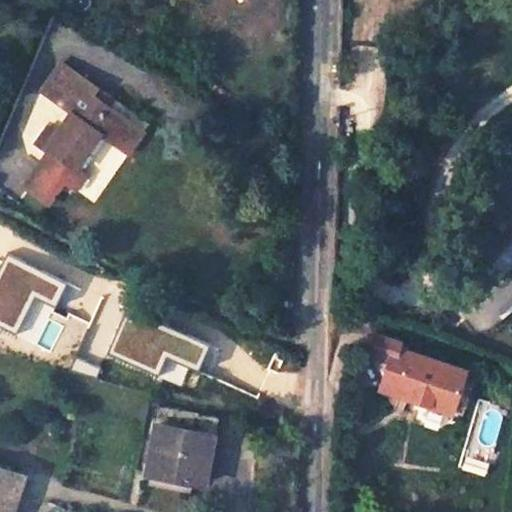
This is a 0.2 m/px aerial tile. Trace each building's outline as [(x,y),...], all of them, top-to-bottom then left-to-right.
[(98,88),(61,61),(39,92),(70,115),(55,135),(47,129),(36,144),(44,151),(32,166),(33,167),(60,185),(72,194),(84,179),(73,171),(100,134),(117,148),(134,126),(107,108),(92,97),(98,88)] [(114,99),(98,88),(92,97),(107,108),(114,99)] [(144,134),(134,126),(117,148),(128,156),(144,134)] [(45,207),(60,185),(33,167),(18,188),(45,207)] [(391,360),(380,388),(450,413),(463,371),(399,350),(402,342),(375,334),(370,353),(391,360)] [(160,403),(147,472),(203,486),(218,415),(160,403)] [(0,467),(0,511),(14,511),(26,476),(0,467)]
